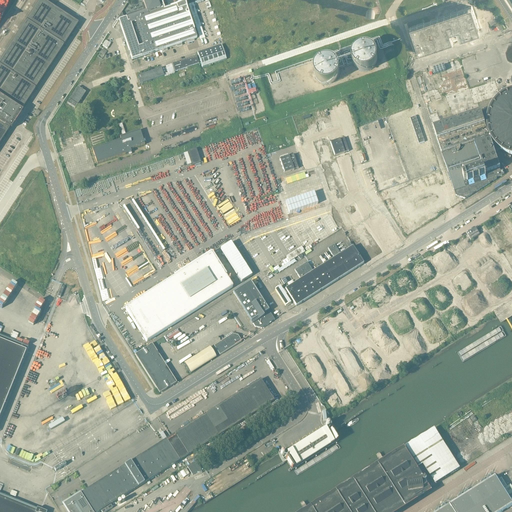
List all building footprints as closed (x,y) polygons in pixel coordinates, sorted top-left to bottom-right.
[(0,143),(78,24),(41,0),(39,0),(0,60),(0,143)] [(87,10),(70,0),(61,0),(61,1),(84,15),(87,10)] [(194,31),(189,16),(185,5),(184,3),(181,4),(180,5),(169,9),(168,7),(163,8),(162,4),(161,5),(162,5),(158,7),(157,5),(159,5),(158,1),(157,0),(142,0),(143,4),(141,4),(143,10),(128,15),(126,16),(125,17),(124,18),(124,17),(123,17),(121,12),(116,21),(119,20),(121,25),(120,26),(131,61),(161,51),(162,52),(167,51),(167,49),(176,46),(177,47),(182,46),(181,44),(186,42),(187,43),(194,41),(194,40),(196,39),(194,31)] [(480,32),(471,6),(410,27),(417,48),(419,53),(480,32)] [(373,14),(374,13),(373,11),(373,10),(372,9),(371,9),(369,8),(368,9),(367,9),(366,10),(365,12),(365,13),(366,14),(367,16),(368,16),(369,17),(371,16),(372,16),(373,15),(373,14)] [(105,41),(102,46),(107,49),(110,44),(105,41)] [(378,58),(378,55),(377,53),(376,51),(375,49),(372,47),(370,46),(368,45),(365,45),(363,46),(361,46),(359,47),(356,49),(355,51),(354,53),(353,55),(353,58),(353,61),(354,63),(355,65),(357,67),(359,69),(361,70),(363,71),(366,71),(368,71),(370,70),(372,69),(375,67),(376,65),(377,63),(378,61),(378,58)] [(197,54),(202,68),(226,60),(221,46),(197,54)] [(199,64),(196,57),(172,65),(174,72),(199,64)] [(338,72),(338,70),(338,67),(337,65),(335,63),(334,61),(331,60),(329,59),(326,59),(323,59),(321,59),(319,60),(317,62),(316,64),(314,66),(313,69),(313,71),(313,73),(314,76),(315,78),(316,80),(318,82),(320,83),(322,84),(325,84),(328,84),(330,84),(332,83),(334,81),(336,79),(337,77),(338,74),(338,72)] [(174,74),(171,65),(165,67),(168,76),(174,74)] [(149,81),(163,76),(161,69),(138,76),(140,84),(149,81)] [(77,106),(85,93),(77,87),(69,100),(68,100),(69,101),(67,104),(75,109),(77,106)] [(490,112),(480,113),(482,119),(488,119),(488,121),(488,124),(488,127),(488,129),(489,132),(489,134),(490,137),(491,139),(493,141),(494,143),(496,145),(497,147),(499,149),(501,150),(504,152),(506,153),(508,154),(511,155),(511,91),(511,92),(509,92),(507,93),(507,94),(505,95),(502,96),(500,97),(498,99),(496,101),(495,103),(493,105),(492,107),(491,110),(490,112)] [(440,126),(433,129),(450,181),(456,196),(465,199),(496,179),(496,178),(502,176),(501,175),(500,172),(499,169),(500,169),(499,166),(489,138),(482,119),(480,113),(443,125),(442,123),(440,124),(440,126)] [(416,117),(410,119),(419,144),(424,142),(416,117)] [(121,124),(118,125),(122,137),(119,138),(120,140),(92,150),(97,164),(131,153),(130,150),(144,145),(139,131),(125,136),(121,124)] [(314,143),(313,143),(321,166),(325,165),(345,224),(344,231),(343,231),(345,236),(352,247),(363,264),(390,247),(364,206),(339,134),(314,143)] [(195,149),(187,152),(192,166),(200,163),(195,149)] [(298,169),(293,155),(289,157),(289,156),(279,160),(284,173),(283,174),(294,170),(297,169),(298,169)] [(375,189),(368,192),(377,208),(383,204),(375,189)] [(314,194),(285,203),(289,214),(318,205),(314,194)] [(377,211),(383,221),(391,215),(385,206),(377,211)] [(479,235),(475,228),(467,234),(470,240),(479,235)] [(230,243),(220,250),(241,283),(251,276),(230,243)] [(285,290),(295,306),(296,307),(363,264),(352,247),(340,255),(334,245),(327,249),(333,259),(313,272),(307,263),(294,271),(300,280),(285,290)] [(289,262),(277,270),(279,273),(296,262),(294,260),(305,253),(301,247),(286,257),(289,262)] [(173,276),(174,277),(125,308),(125,309),(146,342),(147,342),(232,288),(232,287),(225,276),(226,275),(222,269),(223,269),(224,266),(221,265),(220,266),(212,254),(212,253),(211,253),(210,253),(173,276)] [(268,311),(250,282),(233,293),(232,293),(232,294),(250,321),(249,322),(252,325),(252,324),(254,327),(261,329),(268,325),(268,324),(274,320),(268,311),(269,311),(268,311)] [(280,286),(275,289),(285,307),(290,303),(280,286)] [(469,298),(480,318),(503,304),(500,299),(500,300),(498,297),(491,300),(489,297),(486,299),(484,295),(479,298),(477,294),(469,298)] [(213,347),(219,356),(241,342),(237,336),(232,335),(213,347)] [(0,415),(26,351),(0,340),(0,415)] [(134,355),(159,394),(176,383),(152,344),(134,355)] [(190,373),(216,358),(210,347),(184,362),(190,373)] [(99,511),(205,445),(274,402),(268,393),(265,388),(260,380),(169,437),(80,494),(91,511),(99,511)] [(285,459),(287,460),(292,468),(337,440),(332,432),(331,430),(327,432),(323,426),(286,450),(289,456),(285,459)] [(391,511),(408,501),(435,484),(423,464),(416,469),(405,452),(310,511),(391,511)] [(445,462),(443,463),(445,466),(444,466),(444,467),(448,473),(449,473),(451,475),(458,470),(451,459),(449,460),(448,458),(444,461),(445,462)] [(199,468),(199,467),(195,462),(187,467),(192,476),(197,473),(198,473),(199,473),(199,472),(200,472),(200,471),(200,470),(200,469),(200,468),(199,468)] [(186,470),(177,475),(181,480),(189,475),(186,470)] [(500,511),(511,505),(511,503),(497,479),(495,476),(493,478),(489,476),(486,481),(482,480),(479,486),(470,492),(466,490),(463,496),(460,494),(456,501),(451,504),(447,506),(443,504),(440,510),(437,508),(434,511),(500,511)] [(91,511),(80,494),(63,505),(67,511),(91,511)] [(31,511),(0,499),(0,511),(45,511),(37,509),(35,511),(31,511)]
